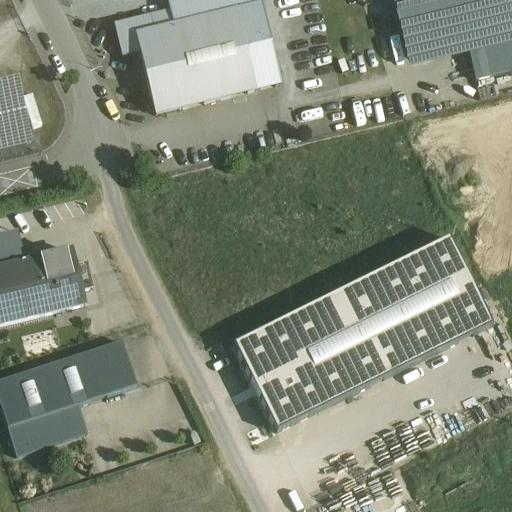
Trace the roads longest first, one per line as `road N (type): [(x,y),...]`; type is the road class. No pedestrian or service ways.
road 1 (unclassified): [(100,162),(115,212),(257,511)]
road 2 (unclassified): [(39,0),(91,101),(100,162)]
